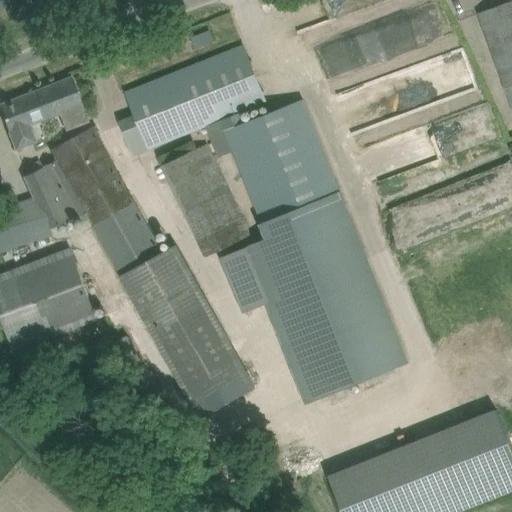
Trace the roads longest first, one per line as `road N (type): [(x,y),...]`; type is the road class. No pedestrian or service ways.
road 1 (unclassified): [(0,75),(199,0)]
road 2 (track): [(511,147),(360,204)]
